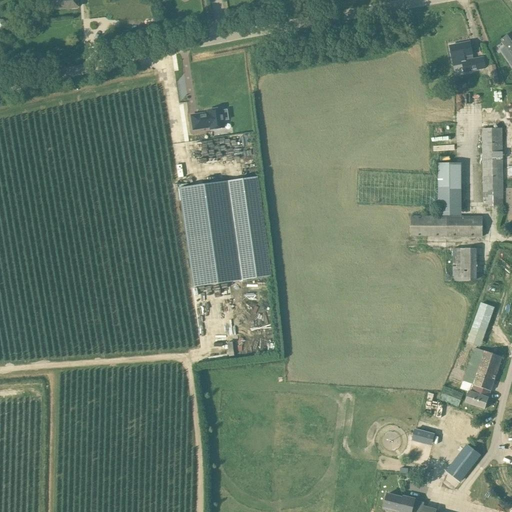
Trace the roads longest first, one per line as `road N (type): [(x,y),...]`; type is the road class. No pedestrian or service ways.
road 1 (tertiary): [(0,89),(219,37),(427,0)]
road 2 (track): [(0,368),(186,357),(200,511)]
